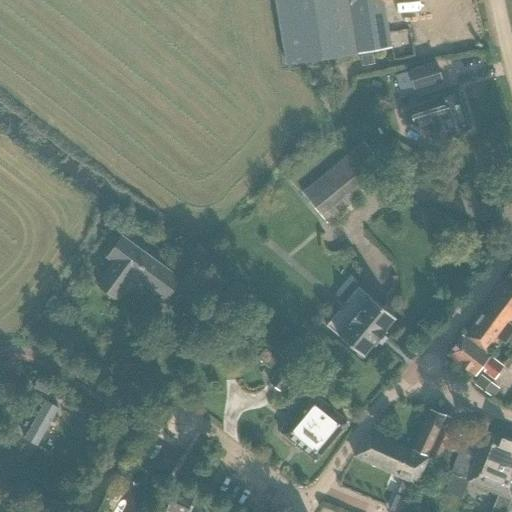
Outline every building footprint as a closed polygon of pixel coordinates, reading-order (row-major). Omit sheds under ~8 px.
[(276,0),(286,66),(356,55),(347,0),(276,0)] [(349,0),(358,52),(388,48),(381,1),(386,0),(349,0)] [(373,53),(360,55),(362,67),(375,65),(373,53)] [(409,72),(415,91),(442,82),(436,63),(409,72)] [(445,137),(469,130),(458,94),(417,107),(415,99),(407,102),(415,128),(427,124),(432,141),(445,137)] [(361,141),(302,192),(328,223),(387,171),(361,141)] [(114,264),(98,287),(116,301),(133,278),(165,302),(180,282),(122,239),(107,259),(114,264)] [(185,277),(200,277),(200,258),(184,258),(185,277)] [(511,332),(511,325),(507,322),(511,316),(511,278),(509,277),(505,283),(503,282),(478,316),(480,318),(467,335),(486,349),(495,337),(504,344),(511,332)] [(326,327),(363,357),(374,344),(376,346),(386,334),(384,332),(395,319),(358,288),(326,327)] [(504,368),(490,357),(463,337),(448,356),(475,376),(484,365),(487,368),(486,369),(497,377),(504,368)] [(265,349),(257,358),(274,372),(282,363),(265,349)] [(281,391),(287,383),(301,394),(311,382),(285,362),(269,382),(281,391)] [(492,397),(498,388),(481,377),(475,386),(492,397)] [(281,434),(315,462),(347,422),(314,395),(281,434)] [(428,457),(447,416),(429,409),(412,451),(371,433),(355,457),(416,484),(428,457)] [(458,421),(447,416),(428,457),(439,463),(458,421)] [(474,439),(477,429),(468,426),(464,435),(474,439)] [(469,482),(500,494),(492,511),(506,511),(511,497),(511,442),(488,433),(469,482)] [(167,511),(186,511),(194,496),(177,487),(165,511),(167,511)] [(379,507),(376,511),(403,511),(408,502),(396,495),(389,511),(379,507)]
